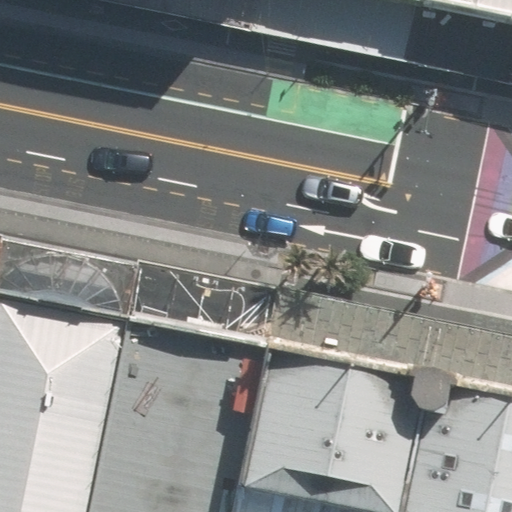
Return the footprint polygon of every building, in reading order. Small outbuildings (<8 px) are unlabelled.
[(84,0),(511,86),(511,24),(418,5),(393,0),(84,0)] [(511,0),(419,0),(418,5),(511,24),(511,0)] [(138,269),(0,242),(0,297),(128,322),(138,269)] [(277,287),(139,262),(138,269),(128,322),(266,347),(277,287)] [(511,336),(277,287),(266,347),(391,374),(487,393),(511,398),(511,336)] [(0,511),(88,511),(128,322),(0,297),(0,511)] [(230,511),(266,347),(128,322),(88,511),(230,511)] [(391,374),(266,347),(230,511),(511,511),(511,398),(487,393),(391,374)]
